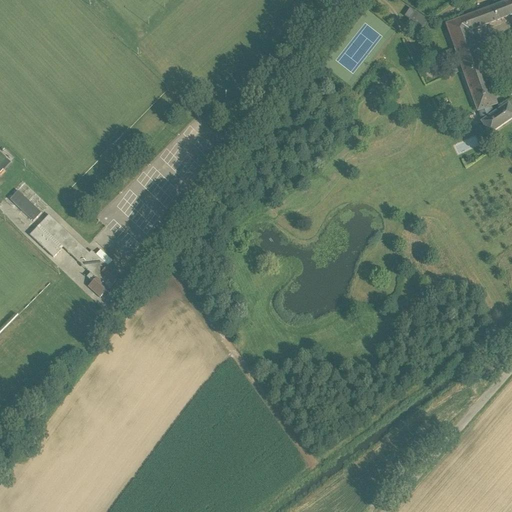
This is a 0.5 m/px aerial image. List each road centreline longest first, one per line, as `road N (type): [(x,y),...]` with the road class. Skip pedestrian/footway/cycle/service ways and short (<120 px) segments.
road 1 (unclassified): [(113,308),(343,0)]
road 2 (unclassified): [(511,367),(385,511)]
road 3 (unknown): [(260,111),(112,206)]
